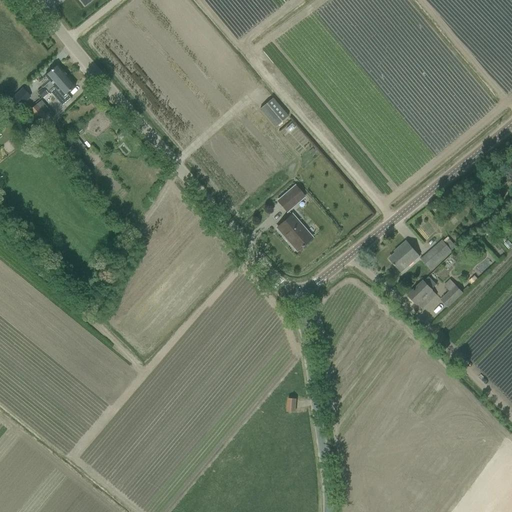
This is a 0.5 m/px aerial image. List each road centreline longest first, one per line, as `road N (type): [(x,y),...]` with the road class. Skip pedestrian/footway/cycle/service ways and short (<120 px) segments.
road 1 (unclassified): [(294,296),(34,0)]
road 2 (unclassified): [(294,296),(511,126)]
road 3 (unknown): [(340,264),(385,297),(511,425)]
road 4 (unclassified): [(328,511),(294,296)]
